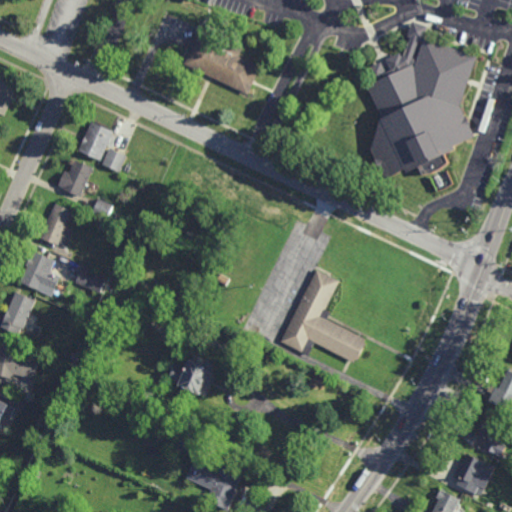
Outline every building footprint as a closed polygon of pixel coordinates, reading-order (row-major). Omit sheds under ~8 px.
[(367,87),(380,118),(377,119),(369,151),(384,179),(402,169),(403,173),(417,167),(420,175),(445,164),(441,155),(452,151),(450,147),(473,139),(459,107),(474,59),(423,40),(415,60),(412,60),(417,41),(420,42),(425,29),(411,23),(406,38),(409,38),(403,57),(400,58),(399,55),(384,61),(388,70),(384,72),(380,64),(367,69),(372,84),(367,87)] [(185,65),(249,93),(262,66),(240,56),(242,52),(216,40),(217,38),(200,30),(185,65)] [(0,76),(20,84),(6,115),(0,112),(0,76)] [(102,160),(80,149),(93,119),(116,130),(102,160)] [(122,171),(104,164),(112,147),(129,155),(122,171)] [(82,196),(64,188),(64,187),(59,185),(66,169),(71,171),(77,158),(95,166),(82,196)] [(109,219),(94,213),(100,197),(115,203),(109,219)] [(69,246),(60,242),(59,245),(42,238),(57,203),(74,210),(67,227),(75,231),(69,246)] [(119,223),(111,219),(114,212),(122,215),(119,223)] [(126,225),(120,222),(123,216),(129,218),(126,225)] [(54,296),(22,282),(36,250),(57,259),(52,271),(62,276),(54,296)] [(102,293),(76,282),(84,265),(109,276),(102,293)] [(327,309),(332,311),(328,319),(367,338),(365,342),(367,343),(359,360),(357,359),(355,362),(317,343),(310,356),(282,341),(301,303),(300,302),(301,298),(303,299),(318,268),(341,280),(327,309)] [(24,328),(22,327),(19,335),(1,327),(17,291),(37,300),(24,328)] [(36,378),(15,374),(14,378),(0,375),(0,343),(20,347),(19,349),(38,352),(36,358),(40,358),(36,378)] [(78,361),(71,358),(73,353),(81,357),(78,361)] [(221,371),(210,396),(172,379),(176,369),(174,368),(177,361),(191,368),(197,354),(219,363),(221,367),(221,371)] [(511,409),(511,411),(490,401),(493,393),(488,390),(491,384),(500,388),(509,368),(511,369),(511,409)] [(0,398),(16,407),(12,415),(6,411),(0,422),(0,398)] [(502,436),(505,438),(503,443),(509,447),(503,458),(484,449),(489,439),(481,436),(485,428),(483,427),(485,422),(487,423),(492,413),(509,421),(502,436)] [(197,455),(179,447),(185,432),(203,440),(197,455)] [(483,496),(458,484),(462,476),(458,474),(469,452),(498,467),(483,496)] [(222,472),(225,465),(244,474),(236,490),(238,491),(229,511),(224,509),(225,508),(209,500),(214,489),(190,478),(197,461),(222,472)] [(434,511),(440,500),(437,498),(442,489),(462,499),(455,511),(434,511)]
